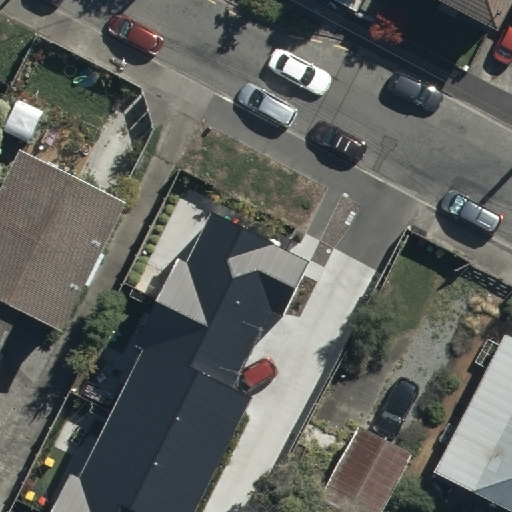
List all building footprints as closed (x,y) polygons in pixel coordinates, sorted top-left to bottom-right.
[(511,0),(439,0),(499,30),(511,4),(511,0)] [(0,362),(23,314),(66,335),(129,204),(24,153),(0,202),(0,362)] [(280,315),(306,262),(215,217),(189,268),(177,262),(137,342),(145,346),(79,478),(71,474),(51,511),(191,511),(251,395),(235,387),(273,312),(280,315)] [(511,511),(511,344),(504,340),(436,476),(507,511),(511,511)] [(361,423),(320,489),(352,511),(393,511),(401,500),(388,492),(411,454),(361,423)]
